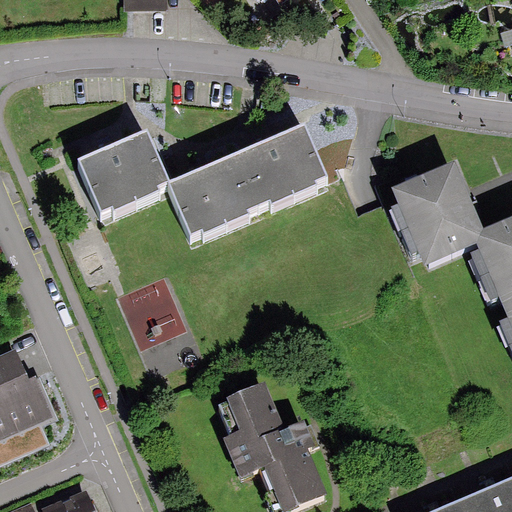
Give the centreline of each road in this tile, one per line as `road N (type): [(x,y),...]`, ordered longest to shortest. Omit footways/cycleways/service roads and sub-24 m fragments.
road 1 (unclassified): [(0,65),(41,57),(230,66),(511,111)]
road 2 (residential): [(0,207),(102,452)]
